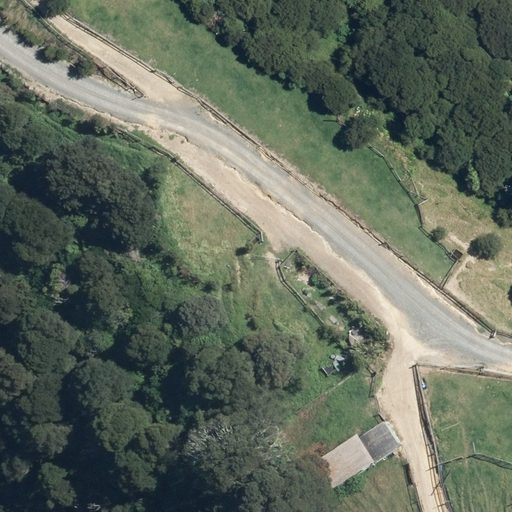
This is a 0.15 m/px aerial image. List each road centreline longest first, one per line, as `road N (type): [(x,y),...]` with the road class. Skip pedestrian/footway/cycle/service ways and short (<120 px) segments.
road 1 (unclassified): [(511,347),(483,342),(197,118),(113,94),(0,24)]
road 2 (track): [(431,511),(401,388),(426,297)]
